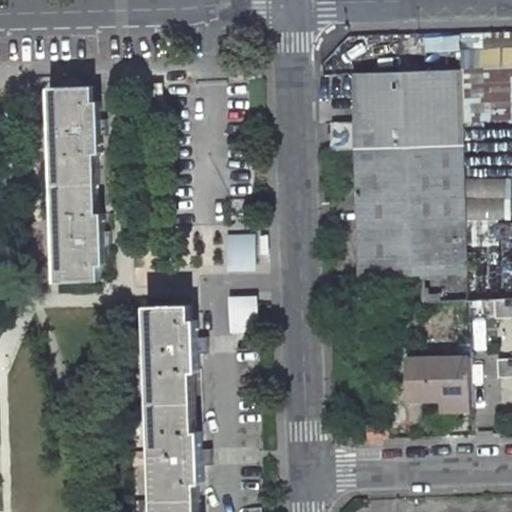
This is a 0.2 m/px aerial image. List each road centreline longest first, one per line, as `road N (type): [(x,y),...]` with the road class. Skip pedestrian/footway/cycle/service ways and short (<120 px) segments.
road 1 (residential): [(305,464),(286,5)]
road 2 (residential): [(0,13),(286,5)]
road 3 (residential): [(286,5),(508,0)]
road 4 (residential): [(305,464),(511,458)]
